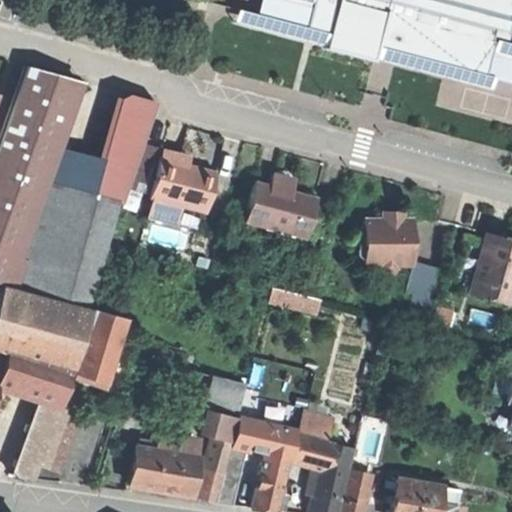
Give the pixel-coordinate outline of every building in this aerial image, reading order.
[(299,23),(305,0),(257,0),(254,11),(299,23)] [(478,73),(479,71),(487,40),(488,37),(484,36),(487,24),(500,27),(500,26),(507,0),(305,0),(299,23),(299,25),(322,31),(319,44),(367,58),(371,44),(374,34),(394,40),(391,49),(439,62),(439,63),(478,73)] [(488,37),(487,40),(499,43),(499,41),(503,26),(500,26),(500,27),(487,24),(484,36),(488,37)] [(374,34),(371,44),(391,49),(394,40),(374,34)] [(511,44),(499,41),(499,43),(487,40),(479,71),(511,79),(511,44)] [(0,285),(7,287),(40,181),(49,152),(71,78),(24,64),(0,144),(0,285)] [(441,75),(440,105),(461,105),(461,75),(441,75)] [(40,181),(123,207),(156,101),(120,90),(97,167),(49,152),(40,181)] [(150,195),(152,195),(181,202),(207,208),(216,167),(188,161),(159,154),(150,195)] [(271,182),(287,186),(290,174),(282,173),(274,171),(271,182)] [(318,193),(287,186),(271,182),(254,177),(244,219),(308,235),(318,193)] [(13,289),(87,309),(111,245),(123,207),(40,181),(13,289)] [(181,202),(152,195),(148,213),(177,220),(181,202)] [(415,259),(413,217),(405,218),(405,209),(395,209),(387,210),(387,216),(360,217),(361,260),(379,259),(379,271),(383,273),(393,273),(398,268),(398,260),(415,259)] [(509,297),(511,285),(511,242),(486,235),(472,287),(509,297)] [(320,313),(325,296),(275,283),(270,300),(320,313)] [(0,285),(0,319),(10,288),(7,287),(0,285)] [(10,288),(0,319),(0,350),(4,352),(5,349),(70,370),(104,382),(105,380),(123,319),(87,309),(13,289),(10,288)] [(0,366),(0,383),(3,384),(39,396),(59,403),(70,370),(5,349),(4,352),(0,366)] [(13,473),(33,479),(40,457),(59,403),(39,396),(13,473)] [(59,403),(40,457),(58,463),(77,409),(59,403)] [(229,442),(236,417),(206,409),(199,434),(209,437),(228,442),(229,442)] [(365,412),(357,448),(378,453),(387,418),(365,412)] [(262,453),(286,459),(293,432),(236,418),(230,445),(262,453)] [(158,431),(155,449),(181,453),(183,444),(175,442),(177,435),(158,431)] [(320,459),(346,465),(350,447),(295,433),(289,457),(319,464),(320,459)] [(184,436),(177,435),(175,442),(183,444),(184,436)] [(228,442),(209,437),(201,467),(220,472),(228,442)] [(181,453),(155,449),(135,445),(128,485),(157,491),(190,496),(196,456),(181,453)] [(260,462),(285,465),(286,459),(262,453),(260,462)] [(317,470),(343,476),(346,465),(320,459),(319,464),(317,470)] [(257,474),(282,478),(285,465),(260,462),(257,474)] [(340,497),(336,511),(357,511),(367,470),(347,465),(340,497)] [(220,472),(201,467),(194,496),(212,501),(220,472)] [(215,495),(214,503),(230,504),(234,470),(222,467),(215,495)] [(334,511),(343,476),(317,470),(306,511),(334,511)] [(262,509),(273,510),(282,478),(257,474),(249,507),(262,509)] [(393,475),(386,511),(451,511),(456,486),(393,475)]
